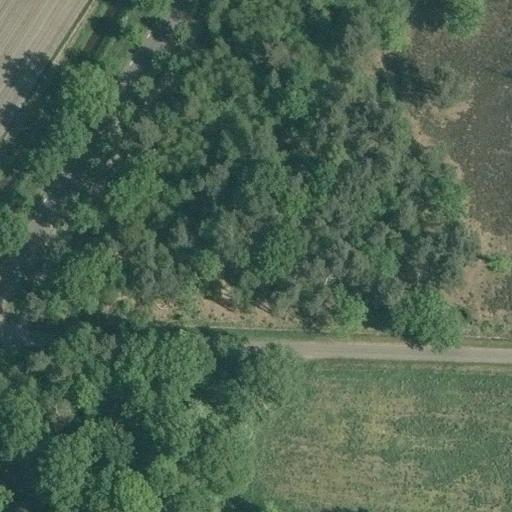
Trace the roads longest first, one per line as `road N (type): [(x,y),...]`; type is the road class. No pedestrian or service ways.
road 1 (unclassified): [(511,356),(0,339)]
road 2 (tertiary): [(0,297),(187,0)]
